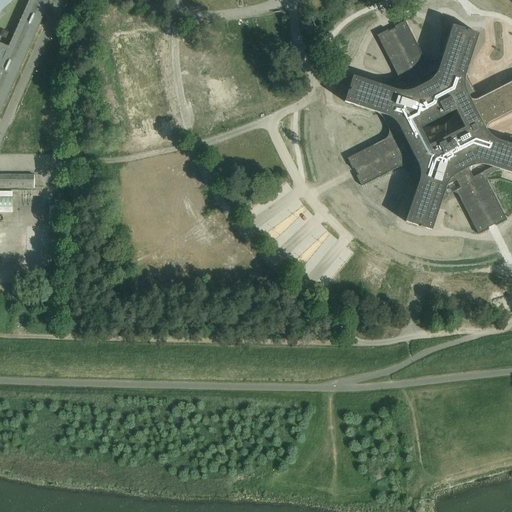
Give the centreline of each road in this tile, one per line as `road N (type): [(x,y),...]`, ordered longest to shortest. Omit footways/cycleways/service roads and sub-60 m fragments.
road 1 (unclassified): [(511,320),(490,332),(357,342),(227,212),(194,146),(312,98),(291,0)]
road 2 (track): [(0,335),(357,342)]
road 3 (unknown): [(313,95),(369,162),(449,218),(511,117)]
road 4 (unknown): [(177,12),(170,57),(184,136),(70,162)]
road 5 (unknown): [(313,95),(424,0)]
